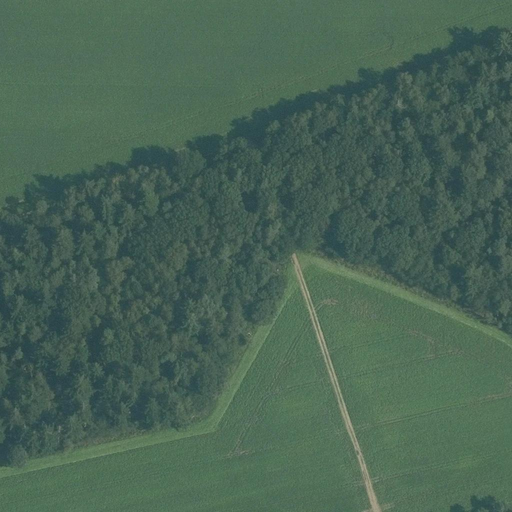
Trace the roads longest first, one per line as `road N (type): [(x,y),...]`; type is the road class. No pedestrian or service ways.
road 1 (track): [(256,141),(376,511)]
road 2 (track): [(256,141),(511,47)]
road 3 (track): [(0,225),(256,141)]
